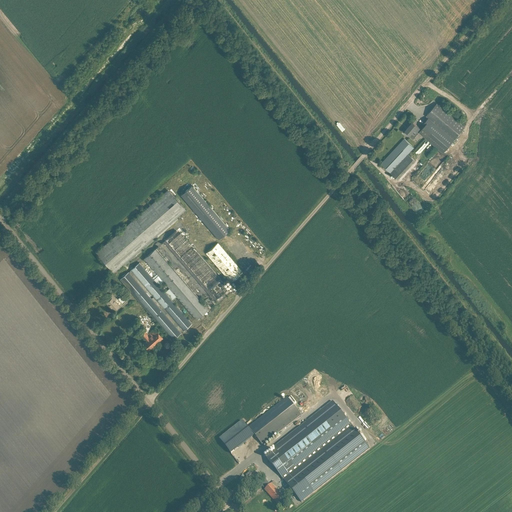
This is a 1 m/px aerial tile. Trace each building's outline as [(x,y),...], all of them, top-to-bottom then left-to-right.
[(433,122),(422,134),(443,152),(465,127),(441,106),(439,105),(437,103),(426,115),(428,117),(433,122)] [(413,121),(405,131),(410,134),(409,135),(413,139),(419,132),(422,134),(433,122),(428,117),(423,123),(425,125),(421,129),(420,128),(420,127),(413,121)] [(381,163),(398,179),(415,160),(408,154),(411,150),(401,141),(381,163)] [(181,194),(219,239),(230,229),(191,185),(181,194)] [(122,264),(128,272),(131,270),(126,264),(178,219),(176,217),(186,209),(183,206),(185,204),(174,191),(171,193),(168,189),(96,252),(113,272),(122,264)] [(178,229),(144,259),(169,288),(165,292),(172,300),(176,296),(193,315),(196,319),(208,309),(205,305),(213,298),(214,300),(229,288),(178,229)] [(213,262),(231,282),(243,272),(218,242),(206,253),(211,258),(213,262)] [(128,272),(120,279),(147,310),(172,340),(192,323),(172,300),(165,292),(139,262),(131,270),(128,272)] [(110,305),(114,310),(119,305),(115,300),(116,298),(112,294),(109,296),(111,299),(106,302),(109,306),(110,305)] [(123,295),(118,299),(121,303),(126,299),(123,295)] [(163,337),(154,328),(147,334),(145,331),(141,335),(145,340),(142,344),(148,350),(163,337)] [(249,428),(263,446),(301,415),(287,397),(249,428)] [(274,448),(276,451),(267,458),(302,502),(371,448),(334,401),(274,448)] [(254,436),(242,421),(219,439),(231,454),(254,436)] [(280,494),(271,484),(265,490),(273,499),(273,498),(279,504),(284,499),(280,495),(280,494)]
